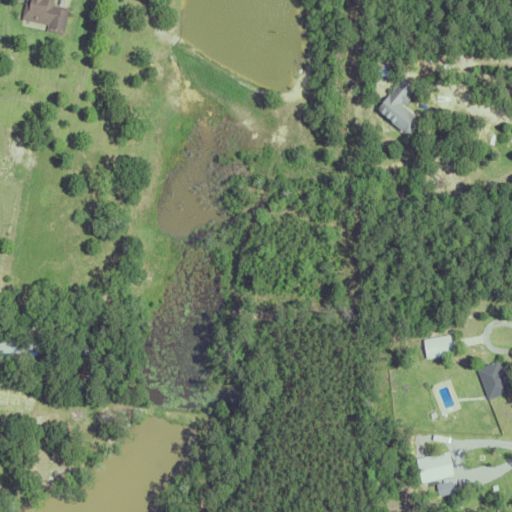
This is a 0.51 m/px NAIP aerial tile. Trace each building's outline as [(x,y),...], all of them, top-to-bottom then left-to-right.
[(44,29),(46,22),(19,17),(22,0),(50,0),(50,5),(52,5),(52,3),(67,6),(62,32),(44,29)] [(371,73),(372,56),(383,57),(382,63),(392,63),(391,75),(371,73)] [(389,89),(400,74),(412,84),(401,98),(389,89)] [(25,333),(25,325),(65,325),(65,333),(25,333)] [(26,335),(26,336),(37,337),(37,348),(26,348),(25,358),(0,358),(0,334),(7,334),(7,329),(18,329),(18,335),(26,335)] [(421,338),(447,333),(450,352),(425,357),(421,338)] [(501,363),(508,383),(505,385),(507,390),(486,398),(474,367),(496,358),(498,364),(501,363)] [(454,454),(422,457),(424,481),(457,478),(454,454)] [(441,496),(458,494),(457,481),(439,483),(441,496)]
